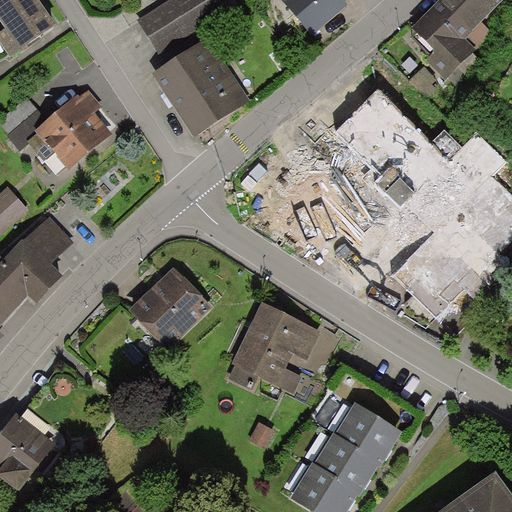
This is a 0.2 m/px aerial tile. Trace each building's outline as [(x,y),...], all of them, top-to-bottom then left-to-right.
[(56,24),(38,0),(0,0),(0,21),(5,28),(0,31),(0,43),(10,57),(56,24)] [(157,51),(228,6),(223,0),(170,0),(138,21),(157,51)] [(348,6),(343,0),(281,0),(312,36),(348,6)] [(441,0),(411,29),(436,54),(427,62),(446,81),(449,78),(457,87),(482,63),(473,53),(476,50),(475,48),(492,32),(483,23),(506,0),(441,0)] [(210,38),(153,74),(194,138),(251,102),(210,38)] [(103,106),(89,90),(80,97),(78,95),(47,122),(35,132),(38,135),(69,172),(113,134),(95,113),(103,106)] [(393,104),(378,90),(335,134),(381,179),(373,187),(383,198),(385,196),(401,212),(408,205),(435,232),(391,276),(437,321),(463,294),(474,306),(511,267),(511,263),(501,253),(511,242),(511,195),(494,178),(509,163),(476,131),(460,147),(445,131),(430,146),(390,107),(393,104)] [(35,132),(47,122),(27,99),(0,121),(0,126),(20,150),(38,135),(35,132)] [(315,160),(309,154),(289,175),(295,182),(260,217),(309,265),(327,246),(318,237),(329,226),(355,200),(358,197),(317,157),(315,160)] [(9,188),(0,195),(0,235),(29,210),(9,188)] [(382,227),(355,200),(329,226),(363,260),(382,241),(375,235),(382,227)] [(50,218),(25,240),(52,265),(73,243),(50,218)] [(52,265),(25,240),(1,265),(0,263),(0,341),(5,337),(0,332),(0,327),(28,298),(36,306),(64,277),(52,265)] [(214,307),(177,268),(131,311),(168,350),(214,307)] [(322,333),(262,304),(232,365),(236,367),(230,378),(252,389),(258,378),(294,395),(302,377),(286,369),(293,355),(307,362),(322,333)] [(402,434),(355,404),(336,435),(383,465),(402,434)] [(57,445),(15,415),(0,435),(0,469),(1,470),(0,470),(0,478),(18,492),(32,473),(34,475),(57,445)] [(275,431),(259,423),(249,441),(265,449),(275,431)] [(380,469),(383,465),(336,435),(334,434),(314,465),(363,495),(378,467),(380,469)] [(363,495),(314,465),(313,464),(291,499),(311,511),(348,511),(357,498),(360,500),(363,495)] [(444,511),(511,511),(511,497),(496,475),(444,511)]
